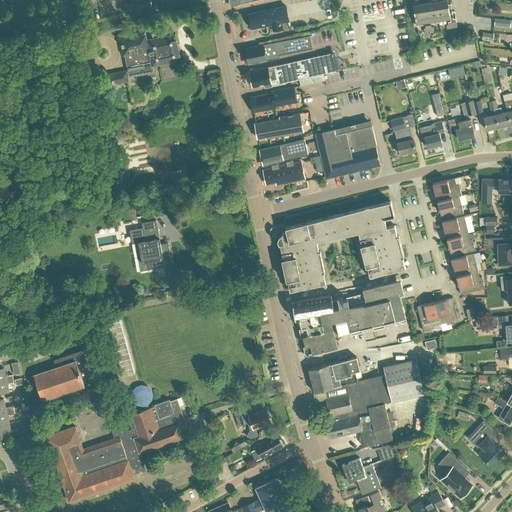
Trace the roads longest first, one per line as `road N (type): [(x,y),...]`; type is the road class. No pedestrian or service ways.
road 1 (residential): [(257,212),(483,154),(511,156)]
road 2 (unclassified): [(311,445),(257,212)]
road 3 (unclassified): [(257,212),(214,0)]
road 4 (residential): [(180,511),(311,445)]
